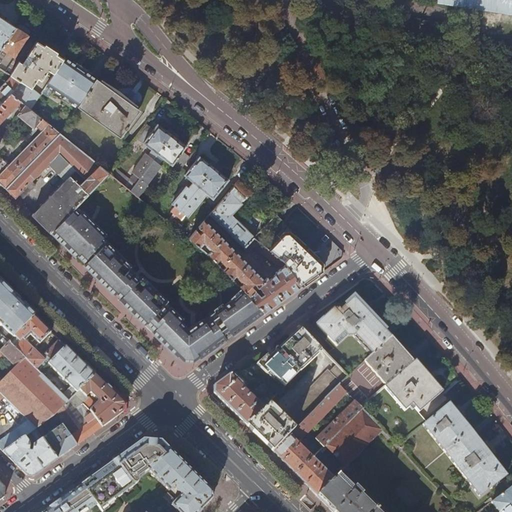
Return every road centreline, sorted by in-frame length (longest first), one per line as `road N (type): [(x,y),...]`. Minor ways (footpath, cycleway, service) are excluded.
road 1 (residential): [(372,246),(170,400)]
road 2 (primary): [(0,232),(170,400)]
road 3 (tertiary): [(372,246),(200,94)]
road 4 (tertiary): [(511,401),(372,246)]
road 5 (residential): [(170,400),(35,497)]
road 6 (tertiary): [(200,94),(118,0)]
road 7 (primary): [(170,400),(258,487)]
